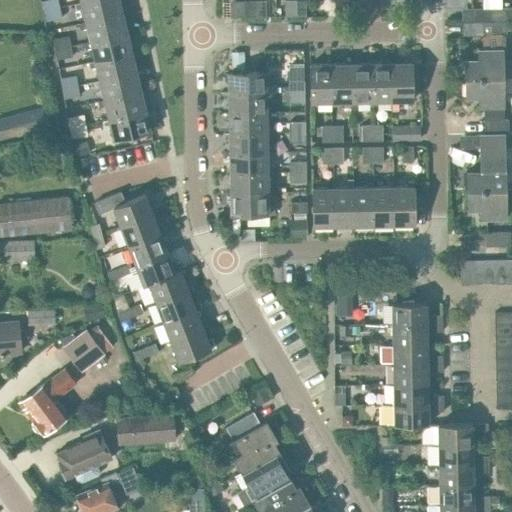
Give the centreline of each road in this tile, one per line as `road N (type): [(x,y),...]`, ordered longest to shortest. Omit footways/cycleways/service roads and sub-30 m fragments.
road 1 (residential): [(220,261),(258,249),(436,242),(435,31)]
road 2 (residential): [(353,511),(220,261)]
road 3 (residential): [(193,34),(435,31)]
road 4 (residential): [(220,261),(195,199),(193,34)]
